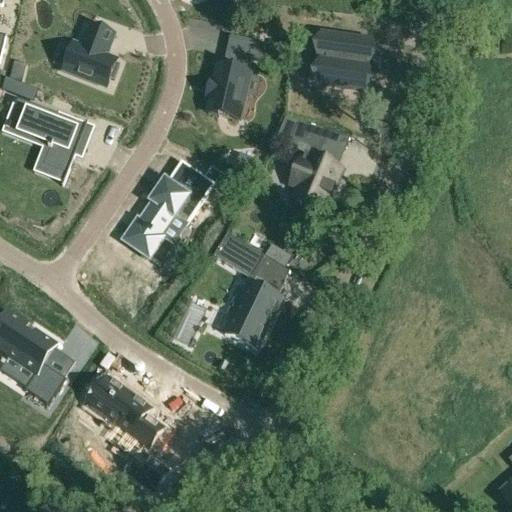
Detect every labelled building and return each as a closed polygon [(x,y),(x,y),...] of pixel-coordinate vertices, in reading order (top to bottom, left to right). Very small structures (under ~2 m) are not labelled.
[(74,47),(64,73),(107,90),(111,81),(114,82),(120,67),(116,66),(117,64),(106,59),(109,52),(115,37),(91,28),(83,50),(74,47)] [(368,71),(369,65),(372,45),(345,41),(321,37),(318,57),(326,58),(322,86),(365,92),(368,71)] [(211,84),(207,100),(211,101),(208,115),(239,122),(250,76),(248,75),(251,61),(262,64),(265,53),(266,53),(268,47),(230,38),(229,42),(230,42),(224,70),(218,68),(215,85),(211,84)] [(15,62),(11,79),(23,84),(27,64),(15,62)] [(8,92),(35,103),(40,90),(11,79),(8,92)] [(15,108),(10,120),(36,130),(32,140),(50,147),(48,151),(49,151),(42,168),(66,177),(63,186),(62,188),(63,188),(76,157),(81,159),(92,131),(86,129),(88,125),(86,125),(85,128),(59,118),(17,101),(15,107),(14,108),(15,108)] [(308,166),(302,163),(301,163),(291,187),(298,190),(293,203),(322,214),(328,198),(332,200),(336,190),(333,188),(340,170),(319,161),(330,134),(299,125),(292,142),(308,148),(314,151),(308,166)] [(261,165),(251,160),(246,171),(257,175),(261,165)] [(139,223),(125,244),(150,261),(164,242),(165,241),(162,239),(175,219),(188,228),(189,227),(215,189),(216,188),(206,181),(183,165),(172,182),(174,183),(171,187),(166,184),(163,189),(156,199),(152,204),(155,206),(142,225),(139,223)] [(239,190),(230,183),(223,193),(232,200),(239,190)] [(265,259),(228,236),(214,258),(252,281),(265,259)] [(272,247),(265,259),(285,272),(293,259),(272,247)] [(257,352),(282,301),(249,285),(240,305),(235,302),(228,315),(234,318),(225,337),(257,352)] [(9,316),(0,329),(0,352),(10,359),(36,377),(28,390),(26,393),(49,408),(66,382),(65,382),(44,368),(55,351),(57,348),(9,316)] [(98,398),(90,409),(118,429),(150,452),(165,431),(148,419),(153,412),(110,381),(108,385),(104,382),(95,395),(98,398)] [(140,464),(130,477),(155,495),(169,475),(146,458),(145,457),(140,464)] [(511,485),(501,495),(511,508),(511,485)]
